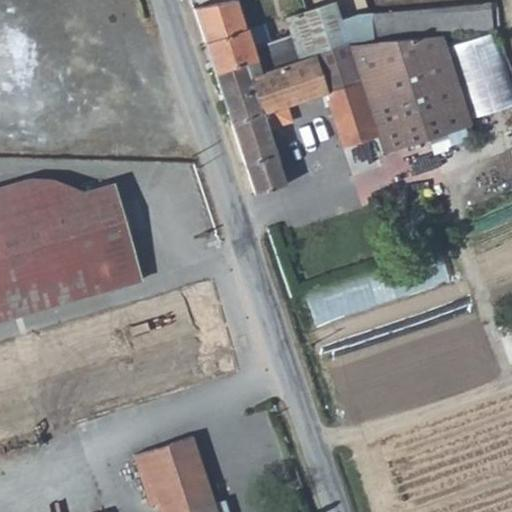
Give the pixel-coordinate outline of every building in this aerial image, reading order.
[(215,73),(246,63),(249,72),(344,41),(333,2),(285,17),(290,34),(252,46),(237,0),(224,0),(193,7),(206,45),(215,73)] [(488,2),(371,13),(373,38),(491,27),(488,2)] [(467,121),(439,35),(401,39),(419,97),(370,113),(376,134),(375,134),(381,151),(467,121)] [(393,39),(368,40),(344,41),(359,82),(326,92),(343,144),(357,140),(359,145),(370,142),(368,136),(375,134),(376,134),(370,113),(419,97),(401,39),(393,39)] [(344,41),(249,72),(262,112),(326,92),(359,82),(344,41)] [(231,122),(262,112),(249,72),(246,63),(215,73),(222,95),(231,122)] [(231,122),(241,153),(255,193),(286,182),(262,112),(231,122)] [(0,217),(83,193),(56,181),(36,180),(0,189),(0,217)] [(113,184),(83,193),(0,217),(0,319),(142,279),(113,184)] [(212,285),(0,347),(0,440),(237,365),(212,285)] [(217,511),(191,435),(140,451),(160,511),(217,511)]
